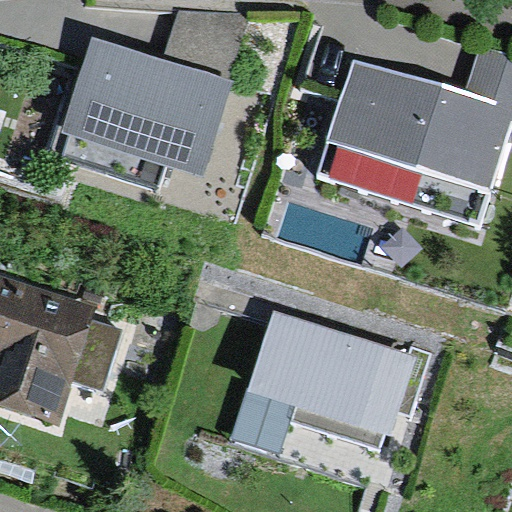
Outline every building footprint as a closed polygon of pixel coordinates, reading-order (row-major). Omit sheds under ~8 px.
[(63,133),(188,173),(216,87),(91,47),(63,133)] [(348,76),(315,185),(472,232),(503,130),(511,132),(511,61),(481,52),(463,110),(348,76)] [(0,292),(0,414),(50,430),(84,319),(0,292)] [(133,336),(160,342),(167,313),(141,306),(133,336)] [(402,367),(274,325),(234,442),(362,485),(402,367)]
